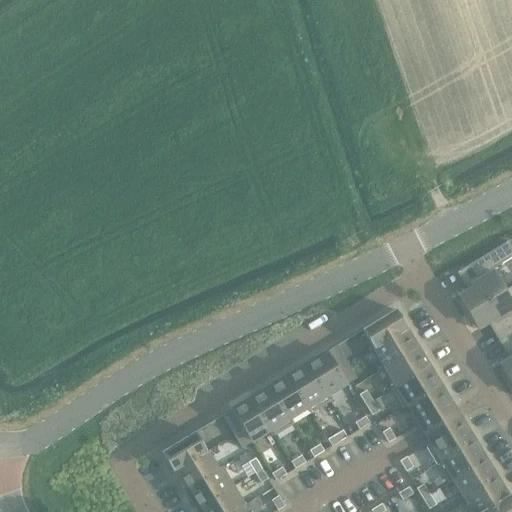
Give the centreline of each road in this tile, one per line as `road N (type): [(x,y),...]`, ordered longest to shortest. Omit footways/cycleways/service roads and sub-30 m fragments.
road 1 (residential): [(2,446),(41,437),(153,364),(405,246)]
road 2 (residential): [(133,449),(420,277)]
road 3 (residential): [(420,277),(511,426)]
road 4 (residential): [(405,246),(511,189)]
